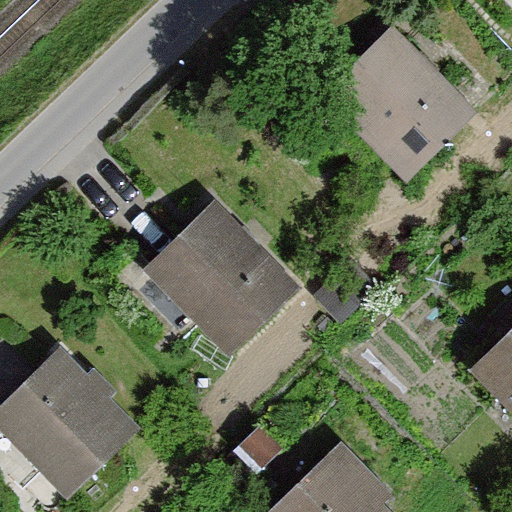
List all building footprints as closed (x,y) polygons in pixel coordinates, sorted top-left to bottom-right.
[(471,113),(393,36),(331,98),(409,175),(471,113)] [(294,288),(215,210),(155,270),(233,348),(294,288)] [(511,324),(459,379),(511,431),(511,324)] [(136,429),(62,350),(0,407),(0,429),(63,497),(136,429)] [(273,457),(251,436),(228,459),(250,481),(273,457)] [(370,511),(378,504),(324,452),(266,511),(370,511)]
